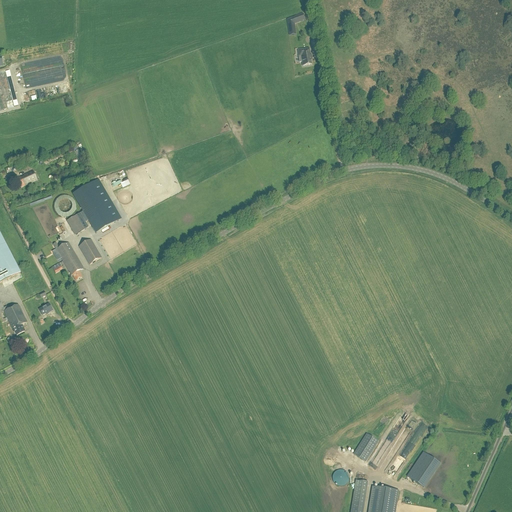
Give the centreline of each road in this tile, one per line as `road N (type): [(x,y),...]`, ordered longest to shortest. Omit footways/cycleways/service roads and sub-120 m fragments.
road 1 (unclassified): [(71,327),(140,280),(341,171),(416,168),(511,218)]
road 2 (unclassified): [(71,327),(0,191)]
road 3 (track): [(332,124),(309,0)]
